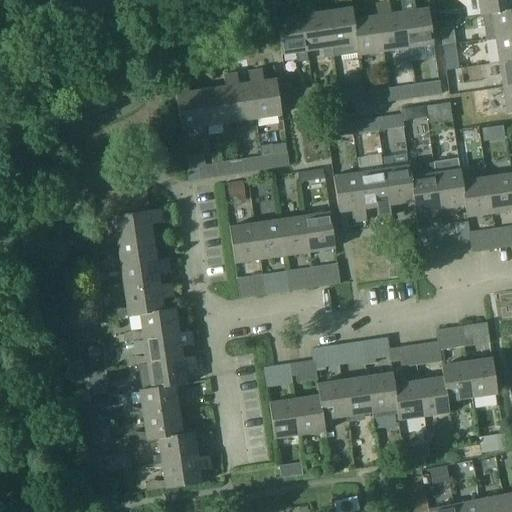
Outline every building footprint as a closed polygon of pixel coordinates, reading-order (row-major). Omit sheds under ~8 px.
[(124,0),(88,0),(91,16),(126,11),(124,0)] [(414,0),(402,2),(403,14),(408,49),(434,45),(429,9),(416,11),(414,0)] [(511,10),(511,0),(478,0),(481,16),(492,15),(511,10)] [(300,5),(302,17),(307,52),(335,48),(329,13),(315,15),(314,3),(300,5)] [(376,6),(378,17),(383,52),(408,49),(403,14),(391,15),(390,4),(376,6)] [(329,13),(335,48),(357,45),(354,21),(352,9),(329,13)] [(511,10),(492,15),(496,39),(511,36),(511,10)] [(32,29),(47,27),(45,13),(30,15),(32,29)] [(277,20),(282,56),(307,52),(302,17),(277,20)] [(354,21),(357,45),(358,56),(383,52),(378,17),(354,21)] [(511,36),(496,39),(500,64),(511,61),(511,36)] [(511,61),(500,64),(503,88),(511,87),(511,61)] [(249,73),(251,85),(256,120),(282,116),(277,81),(264,83),(263,71),(249,73)] [(256,120),(251,85),(239,86),(238,75),(224,77),(226,89),(231,124),(256,120)] [(188,82),(175,84),(182,131),(207,127),(202,92),(190,94),(188,82)] [(365,96),(364,93),(363,94),(362,83),(338,86),(340,99),(364,96),(365,96)] [(414,86),(416,100),(442,96),(440,83),(414,86)] [(313,89),(315,103),(340,99),(338,86),(313,89)] [(389,90),(391,103),(416,100),(414,86),(389,90)] [(511,113),(511,87),(503,88),(507,114),(511,113)] [(202,92),(207,127),(231,124),(226,89),(202,92)] [(313,89),(288,93),(290,106),(315,103),(313,89)] [(365,96),(364,96),(366,107),(391,103),(389,90),(364,93),(365,96)] [(404,128),(402,115),(377,118),(379,132),(404,128)] [(354,135),(379,132),(377,118),(352,122),(354,135)] [(328,139),(354,135),(352,122),(326,126),(328,139)] [(288,154),(262,158),(264,171),(290,167),(288,154)] [(238,162),(240,174),(264,171),(262,158),(238,162)] [(238,162),(213,165),(215,178),(240,174),(238,162)] [(434,163),(409,167),(411,178),(414,202),(416,214),(441,210),(436,175),(434,163)] [(187,169),(189,182),(215,178),(213,165),(187,169)] [(411,178),(409,167),(384,170),(391,217),(392,217),(390,206),(414,202),(411,178)] [(391,217),(384,170),(359,174),(366,221),(367,221),(365,210),(377,208),(378,219),(391,217)] [(460,171),(436,175),(441,210),(465,206),(467,218),(468,218),(460,171)] [(492,214),(487,178),(463,182),(461,171),(460,171),(468,218),(492,214)] [(366,221),(359,174),(334,178),(339,213),(352,211),(354,223),(366,221)] [(511,211),(511,176),(511,175),(487,178),(492,214),(511,211)] [(307,176),(299,178),(301,188),(309,187),(307,176)] [(246,200),(244,182),(229,184),(231,202),(246,200)] [(146,187),(134,189),(138,213),(150,212),(146,187)] [(126,215),(138,213),(134,189),(122,190),(126,215)] [(122,190),(110,192),(114,216),(126,215),(122,190)] [(102,218),(114,216),(110,192),(99,194),(102,218)] [(99,194),(87,196),(90,220),(102,218),(99,194)] [(163,223),(161,210),(150,212),(138,213),(126,215),(114,216),(117,234),(104,234),(97,237),(98,245),(118,242),(153,237),(151,225),(163,223)] [(310,253),(335,249),(330,213),(305,217),(310,253)] [(305,217),(280,221),(285,256),(310,253),(305,217)] [(280,221),(255,225),(260,260),(285,256),(280,221)] [(235,264),(260,260),(255,225),(230,228),(235,264)] [(458,232),(460,243),(470,242),(469,231),(458,232)] [(434,236),(436,247),(447,245),(445,234),(434,236)] [(157,261),(153,237),(118,242),(120,259),(108,259),(101,262),(102,269),(122,267),(157,261)] [(487,251),(498,249),(496,238),(486,240),(487,251)] [(106,294),(125,291),(161,286),(159,275),(171,273),(168,259),(157,261),(122,267),(124,284),(112,284),(105,287),(106,294)] [(341,285),(339,273),(328,275),(330,286),(341,285)] [(316,288),(314,277),(303,279),(305,290),(316,288)] [(280,294),(291,292),(289,281),(279,282),(280,294)] [(129,317),(141,315),(165,311),(163,299),(174,297),(172,284),(161,286),(125,291),(128,309),(116,309),(109,312),(110,319),(129,316),(129,317)] [(256,297),(266,296),(265,284),(254,286),(256,297)] [(144,339),(180,334),(176,309),(165,311),(141,315),(143,332),(131,332),(124,335),(125,342),(144,339)] [(473,337),(471,326),(460,328),(462,339),(473,337)] [(436,331),(437,342),(448,341),(446,330),(436,331)] [(148,364),(183,358),(182,347),(193,345),(191,332),(180,334),(144,339),(147,357),(142,357),(135,357),(128,359),(129,367),(148,364)] [(372,340),(361,342),(363,354),(374,352),(372,340)] [(347,344),(337,346),(339,357),(349,356),(347,344)] [(423,345),(413,346),(414,358),(425,357),(423,345)] [(323,348),(312,349),(314,361),(324,360),(323,348)] [(401,360),(400,348),(390,350),(392,361),(401,360)] [(133,392),(140,391),(176,387),(187,385),(185,372),(197,370),(195,357),(183,358),(148,364),(150,382),(146,382),(138,382),(131,384),(133,392)] [(468,363),(473,398),(498,395),(492,359),(468,363)] [(300,363),(289,365),(291,376),(302,375),(300,363)] [(443,378),(448,402),(473,398),(468,363),(441,367),(443,378)] [(277,378),(275,367),(264,368),(266,380),(277,378)] [(368,378),(373,413),(397,410),(395,385),(393,374),(368,378)] [(343,381),(348,417),(373,413),(368,378),(343,381)] [(419,382),(424,417),(450,413),(448,402),(443,378),(419,382)] [(319,397),(324,421),(348,417),(343,381),(318,385),(319,397)] [(395,385),(397,410),(399,421),(424,417),(419,382),(395,385)] [(144,416),(180,411),(176,387),(140,391),(143,408),(138,409),(131,408),(124,411),(125,418),(144,416)] [(295,400),(301,436),(325,432),(324,421),(319,397),(295,400)] [(269,404),(275,440),(301,436),(295,400),(269,404)] [(180,411),(144,416),(146,432),(142,433),(134,432),(127,435),(128,443),(147,440),(148,441),(159,439),(183,435),(180,411)] [(479,437),(482,452),(506,449),(504,434),(503,433),(479,437)] [(183,435),(159,439),(161,456),(156,456),(149,455),(142,458),(143,466),(162,463),(198,458),(195,434),(183,435)] [(455,449),(456,453),(457,459),(482,455),(481,452),(480,445),(455,449)] [(106,472),(116,470),(114,457),(104,458),(106,472)] [(210,457),(198,458),(162,463),(165,481),(152,480),(146,483),(147,492),(166,488),(166,489),(202,484),(201,472),(211,470),(210,457)] [(447,466),(430,470),(433,484),(449,481),(447,466)] [(507,511),(504,495),(479,500),(481,511),(507,511)] [(351,511),(360,510),(359,507),(357,496),(335,501),(334,501),(336,511),(335,511),(351,511)] [(481,511),(479,500),(454,505),(455,511),(481,511)]
